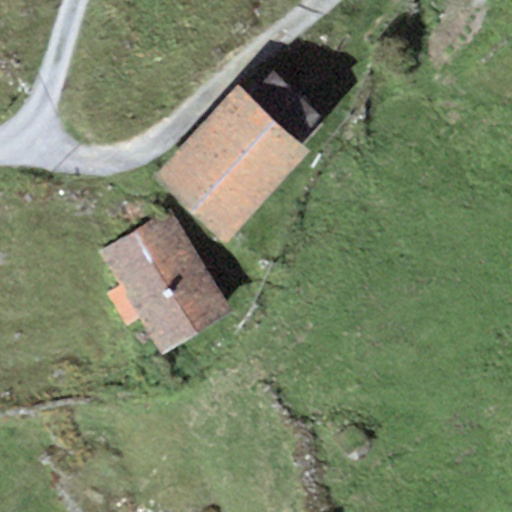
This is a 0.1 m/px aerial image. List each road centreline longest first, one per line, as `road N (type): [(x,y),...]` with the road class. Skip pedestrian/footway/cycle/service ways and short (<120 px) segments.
road 1 (track): [(319,0),(168,133),(115,152),(73,154),(35,136)]
road 2 (track): [(35,136),(76,0)]
